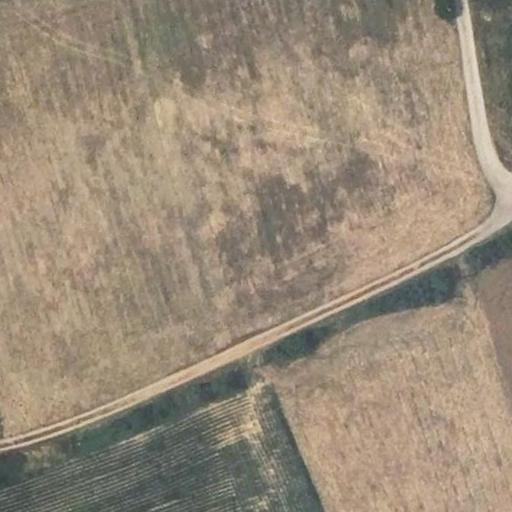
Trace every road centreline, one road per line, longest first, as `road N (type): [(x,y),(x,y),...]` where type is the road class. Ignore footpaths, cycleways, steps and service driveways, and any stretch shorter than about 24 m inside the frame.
road 1 (track): [(511,212),(454,248),(158,388),(0,444)]
road 2 (track): [(460,0),(482,147),(511,204)]
